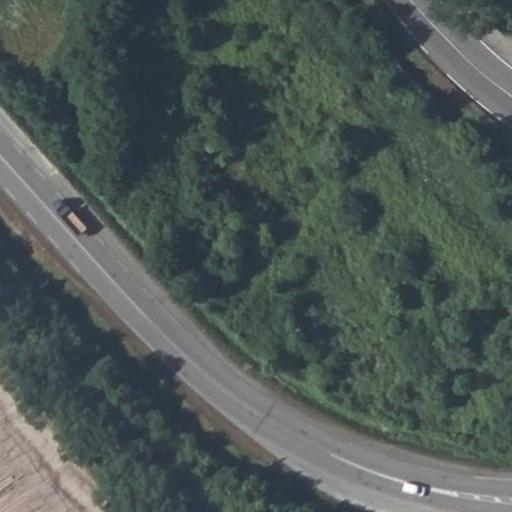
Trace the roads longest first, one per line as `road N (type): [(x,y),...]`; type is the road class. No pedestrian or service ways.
road 1 (secondary): [(0,149),(193,359),(275,424),(361,474)]
road 2 (secondary): [(361,474),(511,506)]
road 3 (secondary): [(511,489),(361,474)]
road 4 (tertiary): [(410,0),(511,101)]
